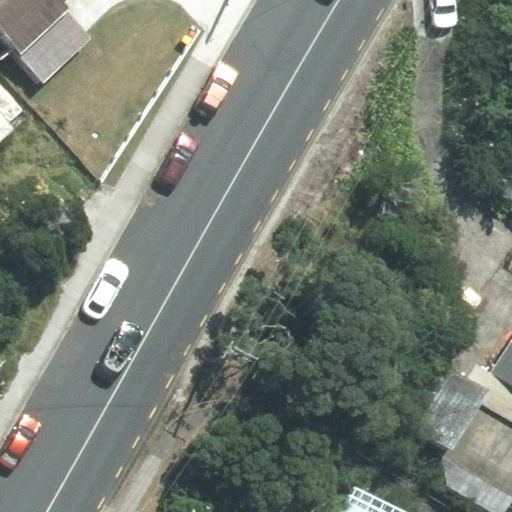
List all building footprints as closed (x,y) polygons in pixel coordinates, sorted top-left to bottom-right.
[(0,0),(0,32),(37,72),(82,30),(53,0),(0,0)] [(0,139),(12,128),(0,114),(0,139)] [(511,333),(492,367),(511,378),(511,333)] [(444,442),(483,381),(430,348),(392,408),(444,442)] [(385,511),(331,482),(314,511),(385,511)]
